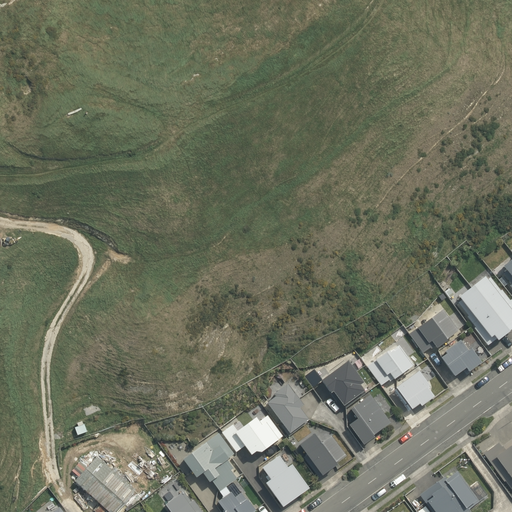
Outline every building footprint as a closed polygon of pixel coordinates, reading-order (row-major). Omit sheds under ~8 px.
[(511,257),(502,266),(506,272),(503,275),(511,284),(509,286),(511,289),(511,257)] [(486,280),(484,277),(458,297),(460,301),(457,303),(468,316),(466,317),(475,327),(473,328),(487,345),(496,339),(497,340),(511,328),(511,302),(510,300),(509,300),(500,290),(499,291),(489,278),(486,280)] [(411,332),(424,352),(457,332),(445,311),(411,332)] [(463,344),(441,359),(455,380),(468,372),(471,376),(477,371),(475,368),(482,363),(474,351),(469,354),(463,344)] [(369,367),(383,383),(414,367),(404,348),(369,367)] [(349,363),(321,383),(331,397),(334,394),(345,409),(367,392),(362,386),(365,384),(349,363)] [(417,374),(397,389),(414,412),(421,406),(423,408),(436,399),(417,374)] [(291,386),(267,405),(291,435),(309,421),(300,410),(307,405),(291,386)] [(359,420),(349,427),(364,449),(378,440),(376,438),(392,427),(371,397),(352,410),(359,420)] [(282,436),(266,416),(258,422),(255,417),(237,431),(232,425),(222,433),(236,452),(244,446),(251,454),(255,451),(261,452),(282,436)] [(314,429),(297,442),(324,479),(350,461),(334,440),(326,446),(314,429)] [(237,478),(230,470),(233,468),(226,459),(233,454),(218,433),(183,459),(196,477),(202,472),(209,482),(211,480),(219,491),(237,478)] [(511,493),(511,436),(485,456),(511,493)] [(282,452),(288,447),(283,442),(278,446),(282,452)] [(122,511),(139,494),(97,456),(87,467),(80,461),(69,474),(75,480),(74,481),(81,487),(77,491),(83,497),(87,492),(102,506),(109,511),(122,511)] [(286,469),(277,457),(263,468),(274,481),(268,485),(283,504),(291,498),(290,496),(296,492),(297,494),(306,487),(290,467),(286,469)] [(127,471),(141,485),(147,479),(133,465),(127,471)] [(478,501),(456,471),(446,479),(444,477),(419,495),(431,511),(469,511),(468,509),(478,501)] [(201,511),(186,491),(167,505),(171,511),(201,511)] [(235,500),(232,496),(219,505),(224,511),(256,511),(244,494),(235,500)]
